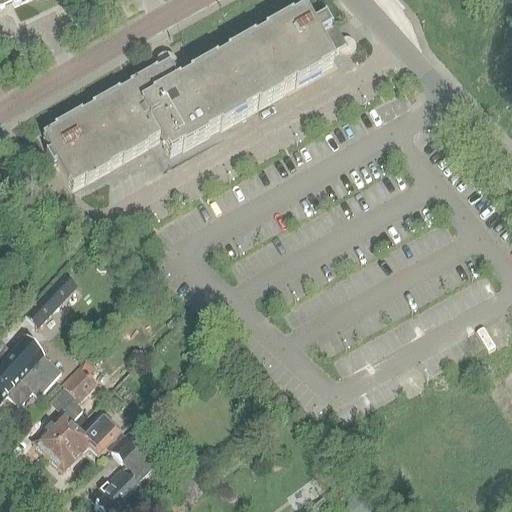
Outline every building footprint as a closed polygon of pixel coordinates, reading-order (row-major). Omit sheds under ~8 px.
[(0,0),(0,11),(11,6),(13,10),(35,0),(0,0)] [(154,73),(41,137),(50,152),(45,155),(52,168),(57,165),(73,192),(160,143),(170,161),(336,67),(331,58),(346,50),(334,30),(331,32),(324,20),(313,26),(304,11),(198,71),(178,82),(169,65),(154,73)] [(31,311),(24,319),(38,332),(56,313),(42,300),(31,311)] [(174,320),(166,328),(172,333),(179,325),(174,320)] [(0,406),(6,400),(20,413),(32,399),(37,404),(61,376),(21,340),(8,355),(6,353),(0,358),(0,406)] [(196,347),(184,359),(194,368),(206,356),(196,347)] [(53,428),(33,448),(47,462),(75,433),(69,427),(82,414),(78,411),(96,390),(88,382),(87,381),(94,374),(84,365),(61,389),(74,402),(52,424),(53,428)] [(75,433),(47,462),(61,476),(80,456),(83,456),(90,449),(99,458),(120,436),(100,417),(81,438),(75,433)] [(125,470),(91,504),(96,509),(94,511),(95,511),(124,511),(127,509),(129,511),(143,499),(135,490),(145,480),(158,467),(141,450),(145,446),(132,433),(110,455),(125,470)] [(365,511),(371,506),(357,495),(346,508),(350,511),(365,511)]
